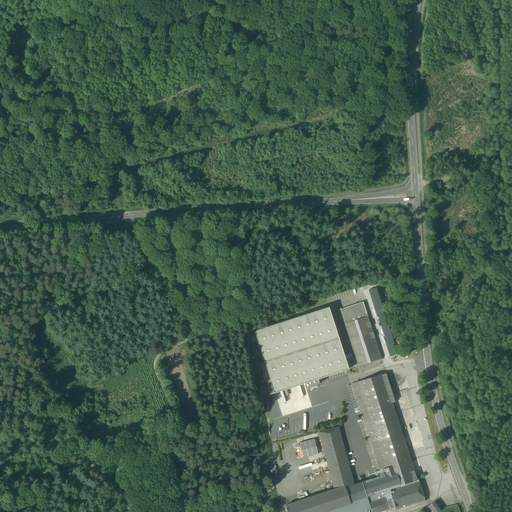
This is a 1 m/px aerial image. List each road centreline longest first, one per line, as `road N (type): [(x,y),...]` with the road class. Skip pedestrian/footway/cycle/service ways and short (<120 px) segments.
road 1 (track): [(0,498),(176,435),(147,359),(303,289),(308,203)]
road 2 (tertiary): [(0,229),(416,193)]
road 3 (secondary): [(471,511),(441,433),(427,361),(416,193)]
road 4 (secondary): [(416,193),(409,106),(417,0)]
road 5 (residential): [(168,0),(0,48)]
